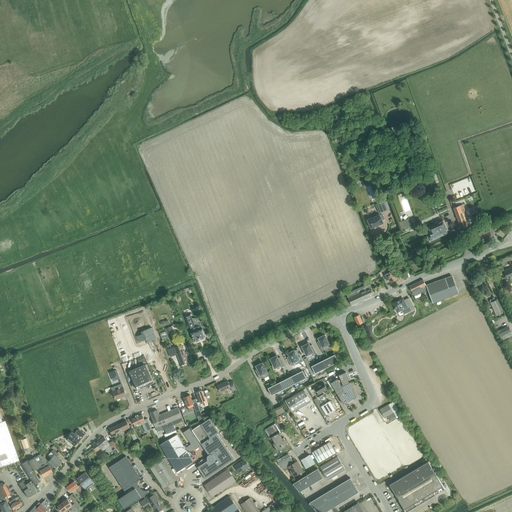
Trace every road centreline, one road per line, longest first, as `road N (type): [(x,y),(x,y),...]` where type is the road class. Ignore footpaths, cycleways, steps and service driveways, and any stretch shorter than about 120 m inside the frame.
road 1 (tertiary): [(22,511),(108,423),(336,315)]
road 2 (tertiary): [(336,315),(495,248)]
road 3 (unclassified): [(337,425),(375,402),(336,315)]
